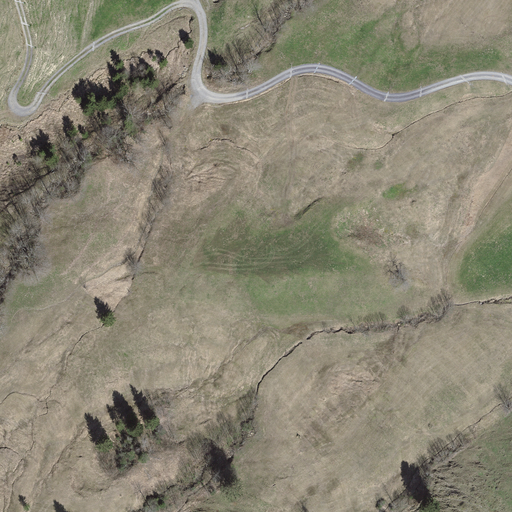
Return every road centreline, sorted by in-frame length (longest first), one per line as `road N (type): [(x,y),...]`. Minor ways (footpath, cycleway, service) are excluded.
road 1 (track): [(194,0),(83,55),(25,114),(14,109),(15,97),(35,54),(21,0)]
road 2 (track): [(200,97),(230,102),(308,73),(388,100),(483,79),(511,86)]
